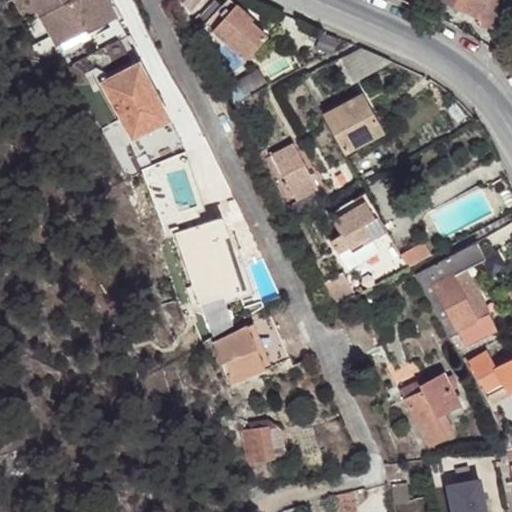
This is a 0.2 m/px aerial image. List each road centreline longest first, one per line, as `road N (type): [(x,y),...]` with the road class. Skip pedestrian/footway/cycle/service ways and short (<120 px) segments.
road 1 (unknown): [(146,0),(364,441),(377,511)]
road 2 (residential): [(320,0),(456,60),(511,123)]
